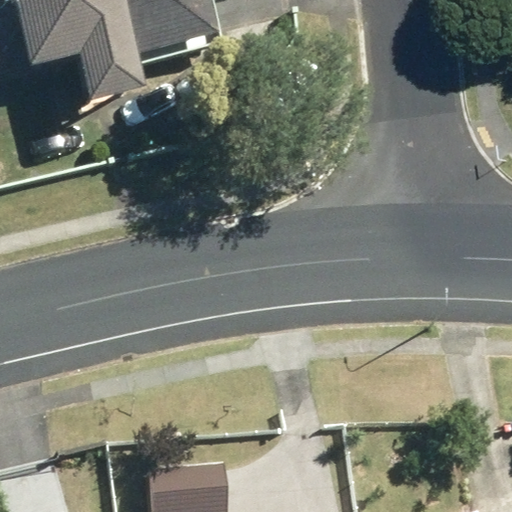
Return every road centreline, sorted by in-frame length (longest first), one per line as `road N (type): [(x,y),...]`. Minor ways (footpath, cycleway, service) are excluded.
road 1 (tertiary): [(423,257),(234,278),(0,325)]
road 2 (residential): [(423,257),(402,0)]
